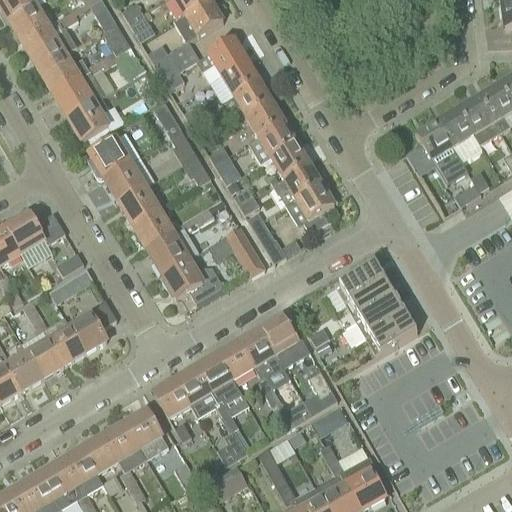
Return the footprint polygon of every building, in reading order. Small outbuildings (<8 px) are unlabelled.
[(35,13),(26,0),(1,0),(0,1),(0,13),(9,29),(35,13)] [(210,7),(205,0),(174,0),(172,2),(184,22),(210,7)] [(383,0),(334,0),(341,18),(384,2),(383,0)] [(511,9),(511,0),(499,0),(501,11),(511,9)] [(210,7),(184,22),(174,29),(186,50),(188,49),(197,44),(222,28),(210,7)] [(511,9),(501,11),(504,35),(511,34),(511,9)] [(87,14),(84,10),(69,19),(71,24),(75,21),(87,14)] [(127,29),(142,20),(136,10),(122,19),(127,29)] [(49,37),(35,13),(9,29),(23,53),(49,37)] [(103,37),(115,30),(105,14),(94,20),(103,37)] [(71,24),(69,19),(57,27),(59,30),(62,35),(64,34),(78,26),(75,21),(71,24)] [(140,49),(154,40),(142,20),(127,29),(140,49)] [(49,37),(23,53),(38,76),(64,61),(76,53),(64,34),(62,35),(59,30),(49,37)] [(113,58),(101,65),(103,70),(100,72),(103,76),(118,67),(116,62),(129,54),(115,30),(103,37),(107,43),(105,44),(113,58)] [(199,67),(196,69),(202,78),(214,71),(220,82),(246,67),(233,46),(208,61),(199,67)] [(171,59),(167,62),(162,52),(147,61),(153,70),(158,80),(176,68),(171,59)] [(71,73),(64,61),(38,76),(52,100),(78,85),(88,79),(86,75),(81,66),(71,73)] [(103,70),(101,65),(86,75),(88,79),(91,83),(103,76),(100,72),(103,70)] [(246,67),(220,82),(233,103),(258,88),(246,67)] [(182,77),(176,68),(158,80),(163,88),(169,98),(183,89),(178,80),(182,77)] [(78,85),(52,100),(67,124),(93,109),(100,104),(103,103),(91,83),(88,79),(78,85)] [(511,83),(499,91),(511,112),(511,83)] [(258,88),(233,103),(221,111),(227,120),(239,113),(245,124),(271,108),(258,88)] [(511,118),(511,112),(499,91),(478,104),(500,139),(509,134),(503,124),(511,118)] [(158,97),(143,105),(148,115),(163,106),(158,97)] [(100,104),(93,109),(67,124),(82,149),(107,133),(100,121),(108,117),(100,104)] [(458,116),(473,142),(479,152),(500,139),(478,104),(458,116)] [(271,108),(245,124),(258,145),(283,129),(271,108)] [(153,116),(163,134),(174,127),(164,110),(153,116)] [(188,130),(203,121),(198,112),(183,121),(188,130)] [(473,142),(458,116),(437,129),(452,154),(473,142)] [(209,131),(203,121),(188,130),(194,139),(209,131)] [(422,152),(405,162),(418,183),(435,174),(446,191),(447,191),(444,186),(449,183),(452,188),(467,179),(452,154),(437,129),(435,126),(424,132),(426,136),(416,142),(422,152)] [(283,129),(258,145),(248,150),(260,170),(270,165),(296,150),(283,129)] [(174,159),(179,167),(181,171),(195,162),(181,138),(170,145),(168,146),(175,158),(174,159)] [(129,170),(114,145),(89,161),(95,171),(93,172),(92,177),(96,184),(102,186),(103,185),(129,170)] [(296,150),(270,165),(283,186),(308,171),(296,150)] [(213,171),(228,163),(223,154),(208,163),(213,171)] [(511,179),(511,159),(511,160),(502,165),(511,180),(511,179)] [(181,171),(184,175),(192,189),(194,188),(197,194),(210,186),(195,162),(181,171)] [(228,163),(213,171),(226,192),(240,183),(228,163)] [(179,167),(166,174),(169,178),(166,180),(168,185),(184,175),(181,171),(179,167)] [(129,170),(103,185),(118,209),(144,194),(129,170)] [(283,186),(272,193),(278,202),(289,196),(295,207),(321,191),(308,171),(283,186)] [(169,178),(166,174),(151,183),(157,192),(168,185),(166,180),(169,178)] [(479,179),(470,185),(475,192),(479,199),(488,194),(479,179)] [(486,234),(511,219),(511,188),(472,210),(486,234)] [(321,192),(321,191),(295,207),(307,226),(302,229),(309,241),(328,230),(322,220),(334,212),(328,203),(332,200),(325,189),(321,192)] [(475,192),(454,204),(455,205),(460,214),(481,202),(479,199),(475,192)] [(158,218),(144,194),(118,209),(132,233),(158,218)] [(238,213),(253,204),(248,195),(233,204),(238,213)] [(253,204),(238,213),(244,222),(259,214),(253,204)] [(208,215),(195,222),(198,226),(195,228),(197,233),(213,223),(208,215)] [(158,218),(132,233),(147,257),(173,242),(158,218)] [(264,255),(275,248),(258,220),(247,226),(264,255)] [(6,235),(5,235),(20,261),(45,246),(48,252),(65,241),(52,221),(35,231),(29,221),(18,227),(17,226),(14,225),(6,230),(5,233),(6,235)] [(198,226),(195,222),(180,231),(183,236),(186,240),(186,239),(197,233),(195,228),(198,226)] [(5,235),(0,238),(0,282),(1,283),(5,281),(0,273),(20,261),(5,235)] [(264,276),(239,235),(225,243),(250,285),(264,276)] [(173,242),(147,257),(161,281),(187,266),(198,259),(186,239),(186,240),(183,236),(173,242)] [(216,260),(228,253),(223,245),(211,252),(216,260)] [(56,274),(62,284),(83,272),(77,261),(56,274)] [(187,266),(161,281),(176,306),(189,298),(196,310),(223,295),(212,275),(193,275),(187,266)] [(374,270),(339,292),(334,295),(345,312),(385,288),(374,270)] [(58,308),(93,288),(86,277),(52,297),(58,308)] [(1,283),(0,282),(0,291),(3,297),(8,295),(10,298),(14,296),(5,281),(1,283)] [(385,288),(345,312),(355,329),(360,327),(396,305),(385,288)] [(21,308),(14,296),(10,298),(8,295),(3,297),(13,313),(21,308)] [(360,327),(355,329),(345,336),(355,352),(365,346),(365,347),(370,344),(406,322),(396,305),(360,327)] [(99,318),(74,333),(70,336),(84,360),(106,347),(100,337),(116,327),(104,307),(99,310),(98,316),(99,318)] [(36,328),(41,325),(31,310),(23,315),(30,327),(34,325),(36,328)] [(406,322),(370,344),(365,347),(376,364),(416,340),(406,322)] [(296,337),(291,339),(282,324),(260,337),(281,373),(283,375),(309,360),(296,337)] [(46,335),(41,325),(36,328),(34,325),(30,327),(39,343),(43,340),(48,348),(63,373),(84,360),(70,336),(63,325),(46,335)] [(328,344),(322,335),(309,343),(315,353),(328,344)] [(281,373),(260,337),(239,350),(254,375),(260,385),(264,383),(281,373)] [(63,373),(48,348),(27,361),(41,386),(63,373)] [(326,348),(315,354),(319,362),(331,355),(326,348)] [(254,375),(239,350),(218,362),(233,388),(254,375)] [(27,361),(6,374),(20,398),(41,386),(27,361)] [(233,388),(218,362),(196,375),(211,400),(217,411),(222,408),(223,410),(240,401),(233,388)] [(0,410),(20,398),(6,374),(1,366),(0,365),(0,410)] [(196,375),(175,388),(190,413),(197,426),(214,415),(220,425),(224,422),(226,426),(231,423),(222,408),(217,411),(211,400),(196,375)] [(333,401),(320,378),(308,384),(321,408),(333,401)] [(267,397),(271,395),(264,383),(260,385),(256,388),(265,403),(269,401),(267,397)] [(190,413),(175,388),(153,401),(168,426),(190,413)] [(269,401),(265,403),(272,415),(276,412),(280,410),(271,395),(267,397),(269,401)] [(283,412),(280,410),(276,412),(282,424),(288,421),(283,412)] [(168,454),(147,418),(137,424),(136,422),(132,422),(125,426),(124,429),(125,431),(146,467),(168,454)] [(224,422),(220,425),(229,440),(238,435),(231,423),(226,426),(224,422)] [(323,423),(312,430),(320,444),(327,440),(329,434),(323,423)] [(146,467),(125,431),(103,444),(118,468),(124,479),(129,476),(145,467),(146,467)] [(182,431),(174,436),(182,449),(190,444),(182,431)] [(247,460),(234,438),(224,444),(237,467),(247,460)] [(118,468),(103,444),(82,456),(97,481),(118,468)] [(333,470),(337,467),(328,451),(319,456),(326,468),(331,466),(333,470)] [(341,466),(347,476),(370,463),(364,453),(341,466)] [(272,487),(282,481),(268,455),(257,461),(272,487)] [(75,493),(82,504),(86,502),(103,492),(97,481),(82,456),(61,469),(75,493)] [(344,479),(337,467),(333,470),(331,466),(326,468),(335,484),(335,485),(340,482),(356,511),(371,511),(385,504),(371,479),(376,476),(369,465),(344,479)] [(75,493),(61,469),(39,482),(54,506),(57,511),(68,511),(77,507),(82,504),(75,493)] [(185,497),(197,489),(185,469),(173,476),(185,497)] [(249,492),(238,472),(208,488),(219,508),(249,492)] [(128,495),(137,490),(129,476),(120,481),(128,495)] [(296,507),(295,505),(282,481),(272,487),(285,511),(287,511),(291,510),(296,507)] [(39,482),(18,494),(28,511),(57,511),(54,506),(39,482)] [(335,484),(314,495),(324,511),(356,511),(340,482),(335,485),(335,484)] [(145,503),(137,490),(128,495),(136,509),(145,503)] [(28,511),(18,494),(0,505),(0,511),(28,511)] [(291,510),(292,511),(324,511),(314,495),(295,505),(296,507),(291,510)] [(92,511),(86,502),(82,504),(77,507),(80,511),(92,511)]
